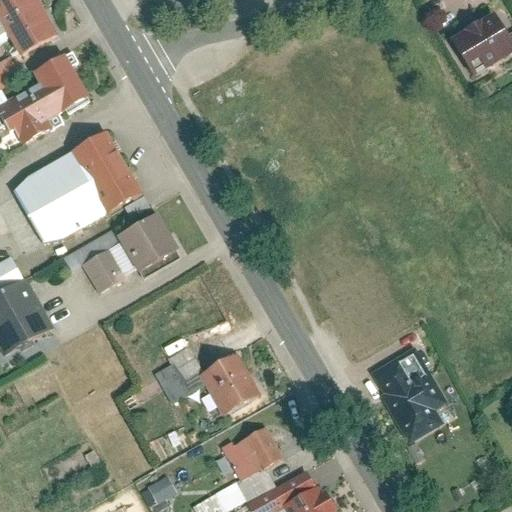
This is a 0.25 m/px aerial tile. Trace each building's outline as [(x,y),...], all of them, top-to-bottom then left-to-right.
[(28,0),(0,0),(0,14),(19,49),(47,34),(28,0)] [(511,55),(493,23),(453,45),(472,80),(511,57),(511,55)] [(0,128),(12,121),(29,150),(53,135),(46,124),(89,98),(63,55),(39,69),(51,88),(14,110),(0,87),(0,128)] [(99,141),(15,192),(45,243),(130,192),(99,141)] [(77,259),(81,266),(102,300),(174,255),(154,222),(120,242),(116,235),(77,259)] [(21,284),(0,295),(0,338),(9,355),(47,334),(21,284)] [(202,368),(226,411),(259,393),(235,349),(202,368)] [(402,366),(376,382),(410,440),(436,424),(402,366)] [(262,430),(227,450),(262,511),(268,511),(283,503),(288,511),(325,511),(309,483),(296,490),(288,477),(272,486),(260,465),(277,456),(262,431),(262,430)] [(155,506),(174,495),(166,479),(146,490),(155,506)] [(235,484),(190,510),(191,511),(227,511),(245,502),(235,484)]
